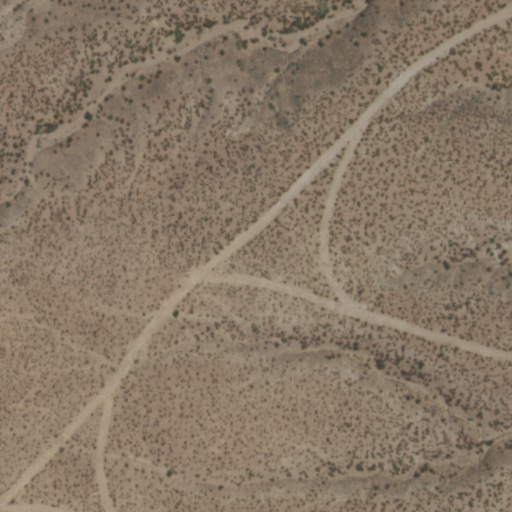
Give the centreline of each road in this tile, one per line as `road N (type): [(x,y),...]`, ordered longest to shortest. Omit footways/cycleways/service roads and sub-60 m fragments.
road 1 (track): [(106,511),(94,474),(108,380),(190,277),(266,282),(511,355)]
road 2 (track): [(345,308),(322,262),(327,204),(360,123),(399,80),(511,10)]
road 3 (track): [(190,277),(360,123)]
road 4 (track): [(0,503),(108,380)]
